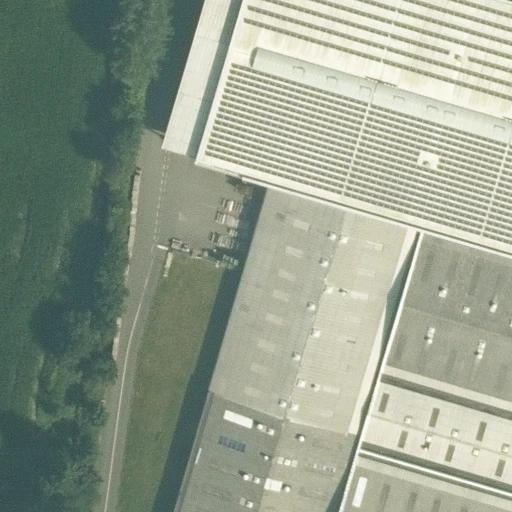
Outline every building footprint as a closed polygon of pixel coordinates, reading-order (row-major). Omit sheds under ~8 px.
[(511,0),(241,0),(197,151),(271,173),(423,218),(511,244),(511,0)] [(423,218),(271,173),(210,385),(363,430),(380,373),(378,372),(423,218)] [(511,244),(423,218),(378,372),(380,373),(451,394),(511,411),(511,244)] [(451,394),(380,373),(363,430),(359,444),(511,488),(511,438),(444,418),(451,394)] [(363,430),(210,385),(173,511),(339,511),(359,444),(363,430)] [(511,411),(451,394),(444,418),(511,438),(511,411)] [(511,511),(511,488),(359,444),(339,511),(511,511)]
